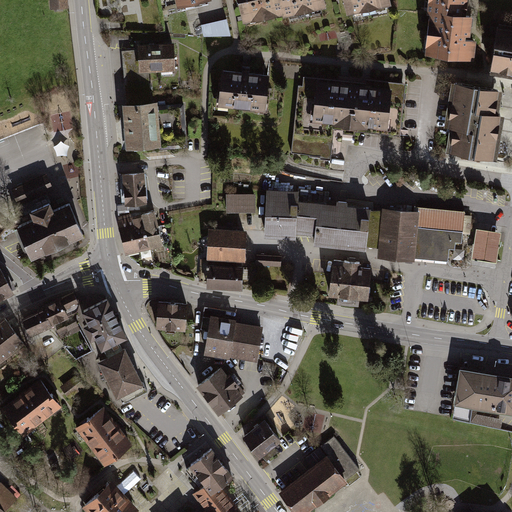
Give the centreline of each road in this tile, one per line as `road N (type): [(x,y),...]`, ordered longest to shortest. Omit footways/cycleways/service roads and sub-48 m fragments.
road 1 (secondary): [(112,274),(496,345)]
road 2 (residential): [(511,209),(350,187),(356,156),(511,180)]
road 3 (secondary): [(277,511),(137,326),(112,274)]
road 4 (secondary): [(112,274),(81,0)]
